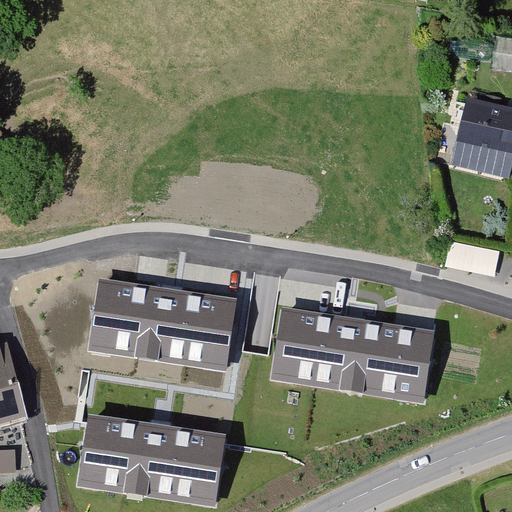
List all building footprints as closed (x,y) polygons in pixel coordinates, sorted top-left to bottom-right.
[(511,115),(461,105),(451,156),(507,168),(511,146),(511,115)] [(236,302),(98,281),(88,348),(225,370),(236,302)] [(434,332),(283,309),(272,378),(423,401),(434,332)] [(0,425),(16,421),(0,368),(0,425)] [(225,438),(88,417),(77,484),(215,506),(225,438)] [(0,455),(0,478),(11,479),(11,455),(0,455)]
